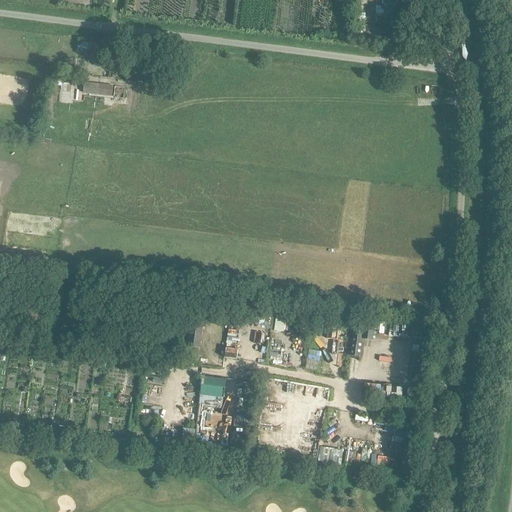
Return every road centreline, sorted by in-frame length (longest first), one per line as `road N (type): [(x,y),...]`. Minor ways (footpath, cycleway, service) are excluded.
road 1 (unclassified): [(429,482),(456,277),(462,147),(451,68),(0,12)]
road 2 (unclassified): [(364,478),(0,435)]
road 3 (unknown): [(438,418),(365,407),(325,385),(248,368)]
